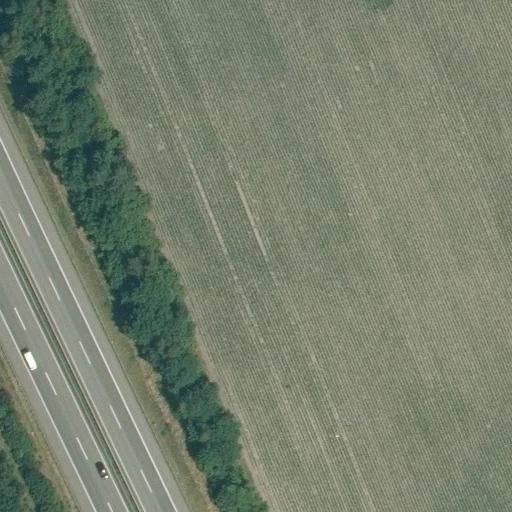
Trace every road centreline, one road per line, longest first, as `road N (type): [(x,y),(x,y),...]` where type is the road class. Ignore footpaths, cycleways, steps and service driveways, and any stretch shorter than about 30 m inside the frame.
road 1 (motorway): [(160,511),(0,176)]
road 2 (motorway): [(0,290),(106,511)]
